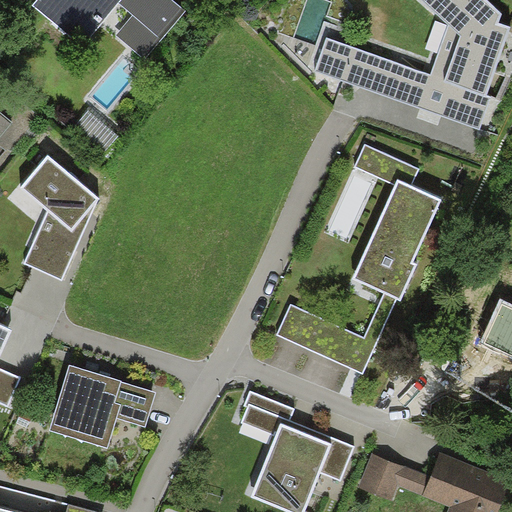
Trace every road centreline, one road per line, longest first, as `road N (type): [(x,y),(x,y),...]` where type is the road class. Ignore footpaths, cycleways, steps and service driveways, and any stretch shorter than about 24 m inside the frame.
road 1 (residential): [(341,118),(136,511)]
road 2 (residential): [(122,511),(0,478)]
